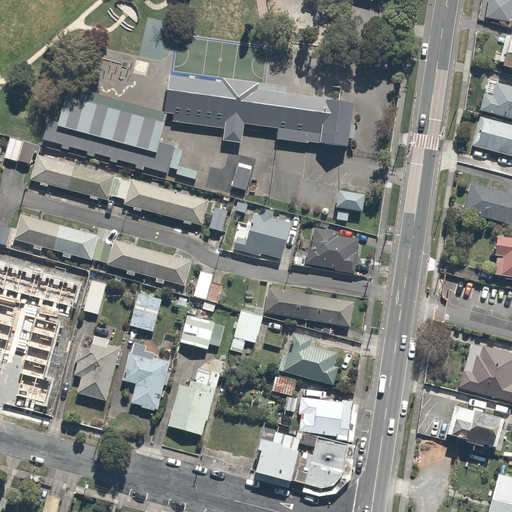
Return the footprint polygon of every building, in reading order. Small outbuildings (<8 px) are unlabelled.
[(507,27),(511,0),(484,0),(481,23),(507,27)] [(511,36),(508,35),(499,67),(511,70),(510,75),(511,75),(511,36)] [(511,84),(502,81),(496,79),(491,95),(481,91),(474,111),(496,119),(498,114),(511,118),(511,84)] [(174,82),(168,118),(174,119),(173,125),(225,133),(223,146),(242,148),(245,127),(281,133),(279,142),(346,152),(353,109),(174,82)] [(49,125),(44,143),(168,177),(175,150),(159,146),(167,118),(69,92),(59,128),(49,125)] [(511,126),(480,118),(477,117),(469,147),(511,158),(511,126)] [(33,147),(9,139),(3,158),(27,166),(33,147)] [(38,153),(30,181),(107,203),(109,196),(123,199),(121,205),(199,227),(207,201),(38,153)] [(254,171),(228,164),(224,179),(208,175),(204,187),(246,198),(254,171)] [(511,196),(466,184),(458,212),(511,226),(511,196)] [(361,199),(335,195),(333,213),(359,217),(361,199)] [(243,217),(247,203),(236,200),(232,213),(243,217)] [(220,234),(226,213),(210,208),(204,229),(220,234)] [(268,215),(252,210),(244,240),(230,236),(227,247),(277,261),(287,225),(267,220),(268,215)] [(94,241),(95,238),(19,213),(10,240),(31,247),(30,249),(39,252),(40,249),(59,255),(58,257),(68,261),(71,253),(125,271),(123,276),(133,279),(134,273),(153,280),(153,282),(162,285),(163,281),(181,287),(188,264),(111,239),(109,246),(94,241)] [(12,228),(0,224),(0,246),(5,248),(12,228)] [(337,232),(312,227),(305,265),(350,273),(358,230),(339,226),(337,232)] [(511,231),(511,232),(509,239),(495,236),(490,257),(495,258),(490,276),(511,281),(511,231)] [(80,282),(0,261),(0,288),(73,307),(80,282)] [(212,274),(198,270),(191,296),(216,303),(222,285),(210,281),(212,274)] [(98,318),(107,285),(88,280),(79,313),(98,318)] [(349,301),(268,291),(265,316),(346,327),(349,301)] [(150,334),(159,299),(137,293),(128,328),(150,334)] [(0,365),(1,366),(17,308),(0,303),(0,365)] [(261,314),(239,308),(227,351),(239,355),(243,340),(253,343),(261,314)] [(187,313),(178,344),(205,351),(207,342),(218,345),(224,324),(187,313)] [(59,323),(36,318),(22,372),(45,378),(59,323)] [(319,340),(292,332),(286,350),(280,349),(273,372),(331,389),(341,352),(317,345),(319,340)] [(103,402),(118,351),(120,345),(90,336),(86,350),(76,347),(68,375),(79,378),(74,394),(103,402)] [(153,413),(167,361),(144,354),(146,345),(130,341),(119,380),(134,384),(128,406),(153,413)] [(511,351),(467,341),(456,389),(511,402),(511,351)] [(217,373),(193,367),(187,388),(176,385),(165,427),(200,436),(217,373)] [(297,381),(276,376),(272,391),(293,396),(297,381)] [(297,399),(286,396),(283,409),(294,411),(297,399)] [(353,404),(301,397),(299,414),(301,415),(299,431),(337,437),(337,439),(348,441),(353,404)] [(496,420),(451,406),(442,436),(486,450),(496,420)] [(295,419),(279,414),(275,426),(292,430),(295,419)] [(298,453),(299,451),(297,451),(300,438),(276,432),(273,442),(260,439),(257,449),(263,450),(257,472),(291,481),(291,480),(298,453)] [(303,454),(298,453),(291,480),(321,488),(333,486),(341,476),(348,444),(318,437),(313,455),(303,452),(303,454)] [(511,511),(511,477),(499,474),(488,511),(511,511)] [(55,511),(60,497),(46,493),(40,511),(55,511)]
